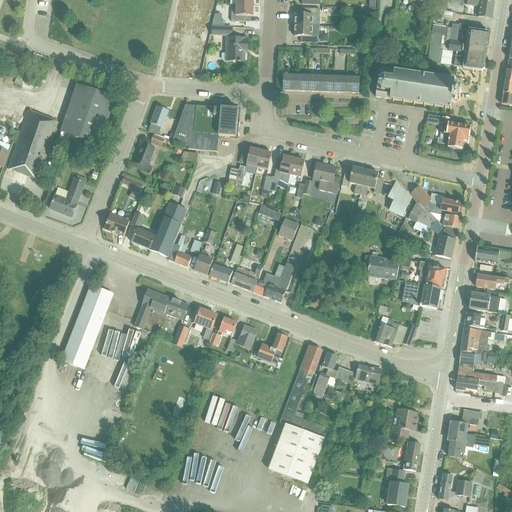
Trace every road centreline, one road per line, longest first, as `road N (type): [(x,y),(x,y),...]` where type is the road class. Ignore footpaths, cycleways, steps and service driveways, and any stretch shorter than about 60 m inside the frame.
road 1 (tertiary): [(445,373),(413,369),(85,242)]
road 2 (unknown): [(85,242),(43,379),(50,487),(63,511)]
road 3 (residential): [(477,178),(265,127)]
road 4 (tertiary): [(445,373),(477,178)]
road 5 (tertiary): [(477,178),(505,0)]
road 6 (residential): [(85,242),(145,86)]
road 7 (residential): [(145,86),(33,41),(34,0)]
road 8 (residential): [(145,86),(266,94)]
